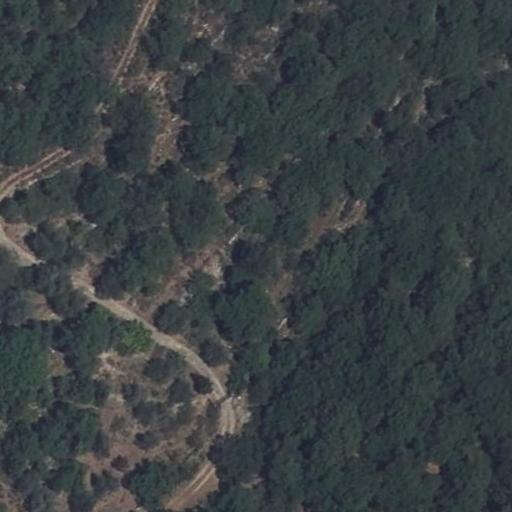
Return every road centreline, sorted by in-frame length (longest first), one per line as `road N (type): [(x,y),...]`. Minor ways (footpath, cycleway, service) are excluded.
road 1 (track): [(150,511),(232,423),(214,380),(145,325),(22,263),(0,230)]
road 2 (track): [(0,201),(83,145),(159,0)]
